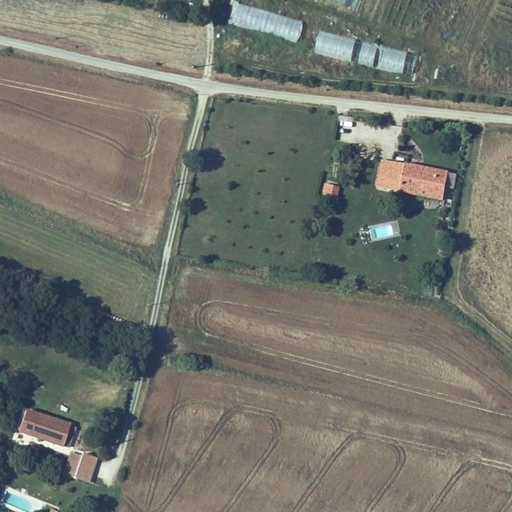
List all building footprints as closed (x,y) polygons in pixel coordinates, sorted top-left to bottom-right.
[(303,21),(240,2),(232,25),(297,44),(303,21)] [(418,54),(321,30),(314,53),(412,77),(418,54)] [(262,45),(260,56),(286,61),(288,50),(262,45)] [(400,193),(405,164),(382,160),(377,188),(400,193)] [(400,194),(443,202),(446,188),(449,174),(449,172),(405,164),(400,193),(400,194)] [(449,174),(446,188),(454,190),(457,175),(449,174)] [(340,188),(325,184),(322,197),(337,201),(340,188)] [(69,425),(25,410),(17,435),(61,449),(62,447),(69,426),(69,425)] [(69,426),(62,447),(69,450),(76,429),(69,426)] [(80,456),(69,452),(62,475),(74,478),(73,480),(88,485),(97,459),(81,454),(80,456)]
